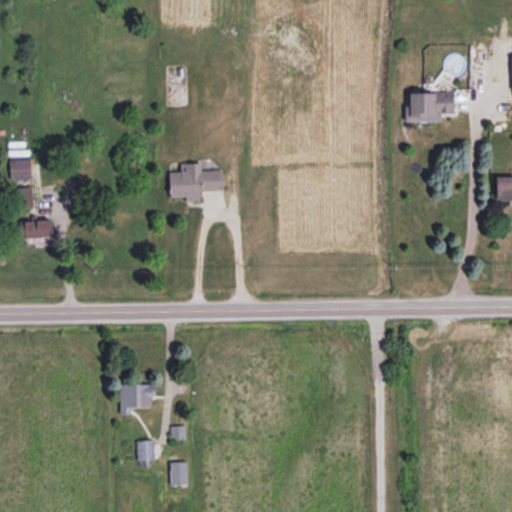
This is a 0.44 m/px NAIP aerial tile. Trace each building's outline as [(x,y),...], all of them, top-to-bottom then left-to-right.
[(441,121),(441,114),(454,113),(454,91),(409,92),(409,105),(404,105),(405,121),(441,121)] [(32,158),(9,159),(9,178),(32,178),(32,158)] [(202,200),(202,190),(223,190),(222,169),(200,169),(200,162),(180,162),(180,170),(169,171),(170,197),(184,196),(185,201),(202,200)] [(511,175),(496,175),(496,199),(511,199),(511,175)] [(132,408),(154,407),(153,382),(118,383),(119,414),(132,414),(132,408)]
